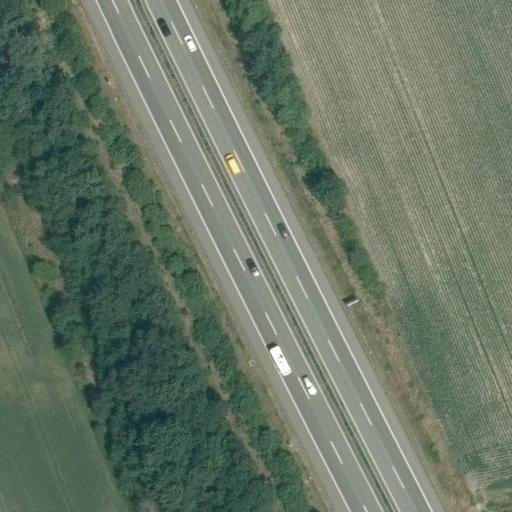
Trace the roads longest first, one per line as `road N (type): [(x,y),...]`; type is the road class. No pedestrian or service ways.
road 1 (motorway): [(106,0),(365,511)]
road 2 (motorway): [(417,511),(160,0)]
